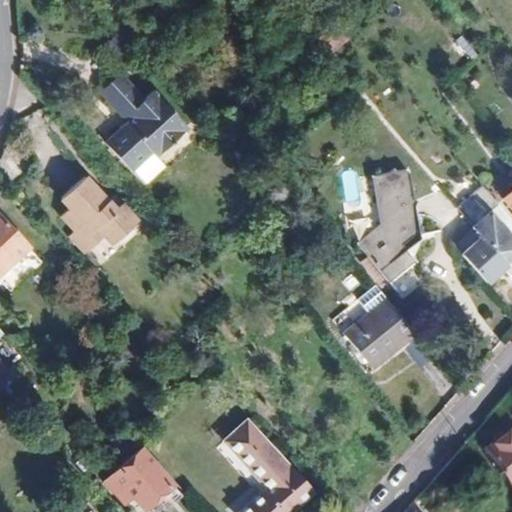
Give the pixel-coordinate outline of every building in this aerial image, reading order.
[(322,51),(341,35),(324,16),(305,32),(322,51)] [(457,68),(472,54),(455,35),(440,48),(457,68)] [(99,141),(124,169),(142,154),(145,157),(174,132),(142,96),(135,103),(111,76),(93,92),(110,111),(115,107),(124,118),(120,123),(99,141)] [(124,118),(115,107),(110,111),(120,123),(124,118)] [(235,133),(221,118),(214,125),(221,133),(228,140),(235,133)] [(208,144),(221,133),(214,125),(201,136),(208,144)] [(407,244),(403,170),(369,172),(371,228),(350,246),(374,272),(407,244)] [(111,202),(106,207),(98,199),(76,175),(56,194),(65,203),(53,214),(66,229),(61,234),(77,251),(95,234),(103,241),(108,236),(121,225),(127,220),(111,202)] [(511,257),(511,222),(506,215),(480,186),(454,208),(479,235),(505,264),(511,257)] [(511,187),(500,198),(511,211),(511,187)] [(111,202),(103,193),(98,199),(106,207),(111,202)] [(0,265),(21,247),(0,222),(0,265)] [(114,243),(127,232),(121,225),(108,236),(114,243)] [(505,264),(479,235),(459,253),(485,282),(505,264)] [(407,331),(398,321),(378,297),(355,317),(381,346),(385,351),(407,331)] [(381,346),(355,317),(338,332),(367,367),(385,351),(381,346)] [(0,391),(10,383),(0,371),(0,391)] [(284,511),(307,490),(241,421),(219,442),(263,487),(236,511),(284,511)] [(511,427),(484,450),(511,484),(511,427)] [(130,457),(98,487),(117,507),(124,500),(135,511),(140,511),(163,491),(130,457)]
